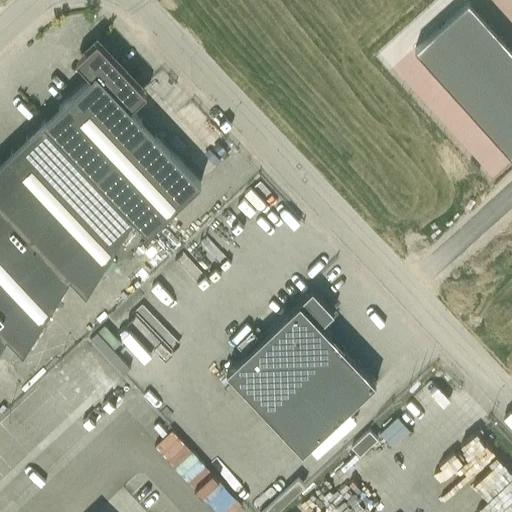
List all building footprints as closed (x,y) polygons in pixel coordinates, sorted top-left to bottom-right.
[(511,155),(511,47),(469,0),(467,0),(415,48),(511,155)] [(132,215),(148,231),(202,181),(131,106),(149,90),(100,37),(78,57),(93,73),(0,160),(0,344),(7,333),(23,350),(69,274),(85,291),(132,215)] [(142,286),(103,328),(141,364),(180,322),(142,286)] [(321,323),(332,313),(334,311),(327,304),(313,288),(226,370),(303,451),(377,382),(321,323)] [(43,415),(67,393),(51,376),(28,398),(43,415)] [(0,488),(0,489),(51,441),(35,424),(0,456),(0,488)] [(70,457),(87,441),(71,425),(55,441),(70,457)] [(345,452),(353,461),(371,444),(363,435),(345,452)]
